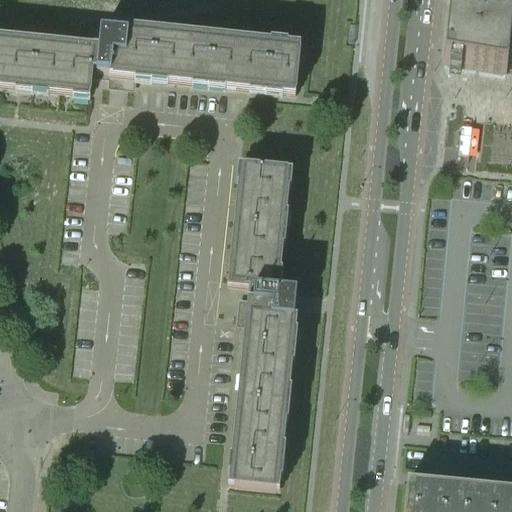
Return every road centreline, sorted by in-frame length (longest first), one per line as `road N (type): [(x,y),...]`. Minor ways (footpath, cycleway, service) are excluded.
road 1 (tertiary): [(390,346),(424,0)]
road 2 (tertiary): [(364,222),(336,511)]
road 3 (tertiary): [(391,0),(364,222)]
road 4 (tertiary): [(372,511),(390,346)]
road 5 (unclassified): [(18,511),(18,422),(0,360)]
road 6 (residential): [(364,222),(382,245),(375,323),(390,346)]
